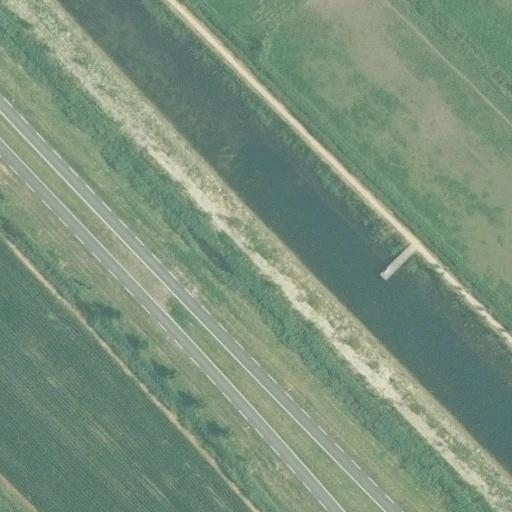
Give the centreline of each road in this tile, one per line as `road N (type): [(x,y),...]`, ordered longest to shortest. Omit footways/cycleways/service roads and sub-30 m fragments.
road 1 (tertiary): [(394,511),(0,99)]
road 2 (tertiary): [(0,148),(332,511)]
